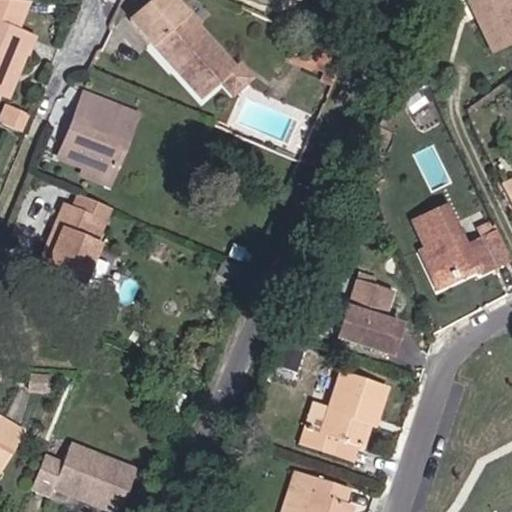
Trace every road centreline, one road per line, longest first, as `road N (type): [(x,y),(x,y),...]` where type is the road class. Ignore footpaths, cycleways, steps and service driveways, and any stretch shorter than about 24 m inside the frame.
road 1 (unclassified): [(180,511),(397,0)]
road 2 (residential): [(511,309),(452,344),(395,511)]
road 3 (residential): [(96,0),(36,152),(0,218)]
